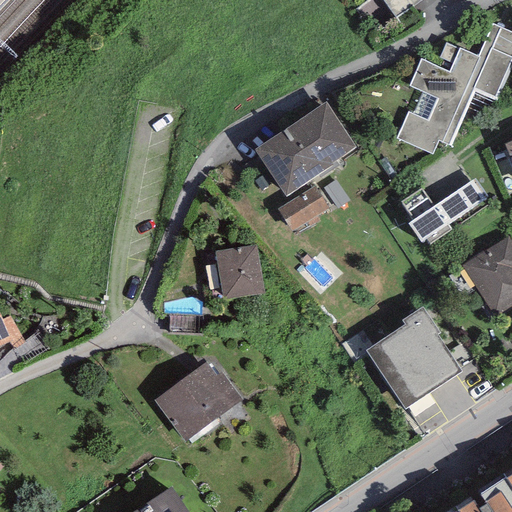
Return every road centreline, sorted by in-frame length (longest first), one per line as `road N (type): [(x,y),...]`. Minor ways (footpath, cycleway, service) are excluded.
road 1 (residential): [(485,0),(223,141),(191,181),(131,326),(0,388)]
road 2 (unclassified): [(511,396),(331,511)]
